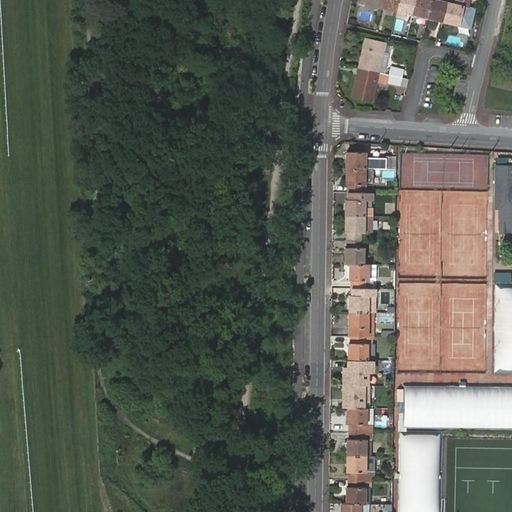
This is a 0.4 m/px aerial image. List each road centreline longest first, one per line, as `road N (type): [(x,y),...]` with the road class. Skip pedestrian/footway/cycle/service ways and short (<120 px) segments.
road 1 (tertiary): [(313,511),(321,122)]
road 2 (residential): [(464,131),(321,122)]
road 3 (residential): [(464,131),(495,0)]
road 4 (tertiary): [(321,122),(336,0)]
